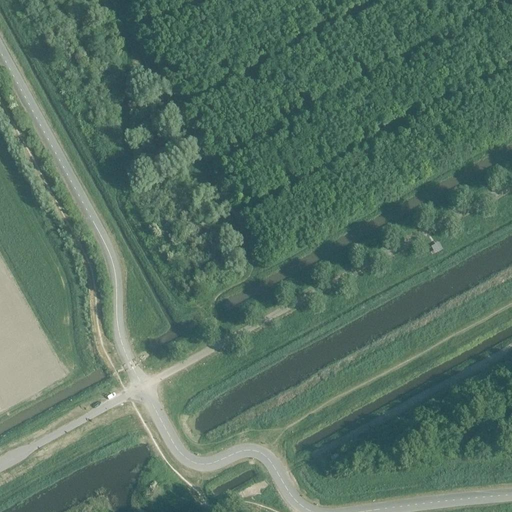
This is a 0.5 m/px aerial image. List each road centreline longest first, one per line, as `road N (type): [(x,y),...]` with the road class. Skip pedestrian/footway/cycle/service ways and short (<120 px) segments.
road 1 (unclassified): [(0,52),(106,248),(117,336),(142,386)]
road 2 (tertiary): [(142,386),(185,458),(211,464),(257,450),(311,511)]
road 3 (unclassified): [(0,465),(142,386)]
road 4 (tertiary): [(355,511),(511,496)]
